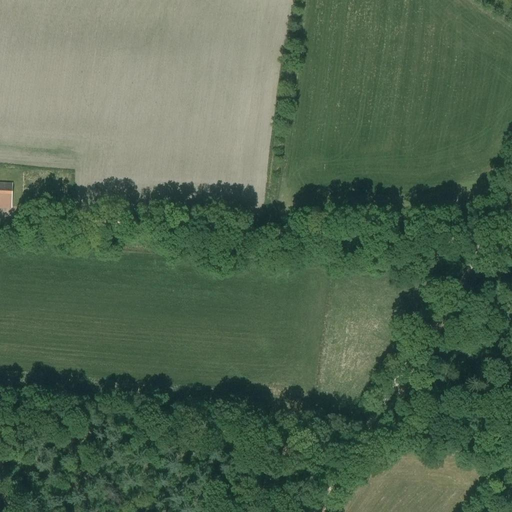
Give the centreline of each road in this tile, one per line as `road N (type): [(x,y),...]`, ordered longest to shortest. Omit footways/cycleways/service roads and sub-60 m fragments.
road 1 (track): [(486,243),(0,218)]
road 2 (track): [(486,243),(313,511)]
